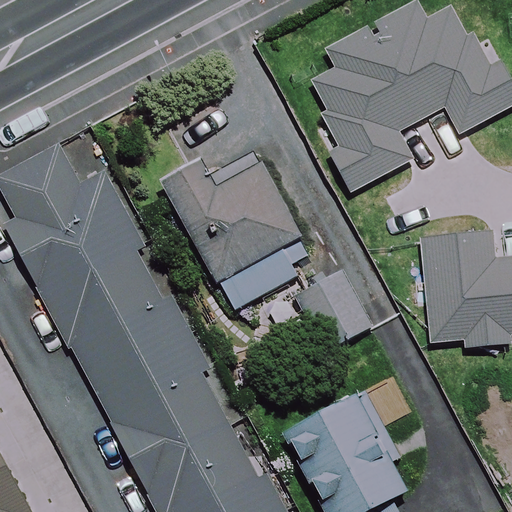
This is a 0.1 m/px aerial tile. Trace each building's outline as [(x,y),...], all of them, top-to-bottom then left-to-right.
[(510,28),(495,0),(336,0),(317,10),(366,103),(510,28)] [(0,192),(17,226),(9,230),(155,511),(291,511),(94,134),(0,183),(0,192)] [(320,270),(262,169),(217,195),(203,170),(166,191),(239,317),(320,270)] [(511,169),(438,177),(445,295),(511,290),(511,169)] [(375,329),(348,273),(299,296),(325,352),(375,329)] [(416,492),(366,394),(287,434),(327,511),(398,511),(394,503),(416,492)] [(28,511),(0,456),(0,511),(28,511)]
